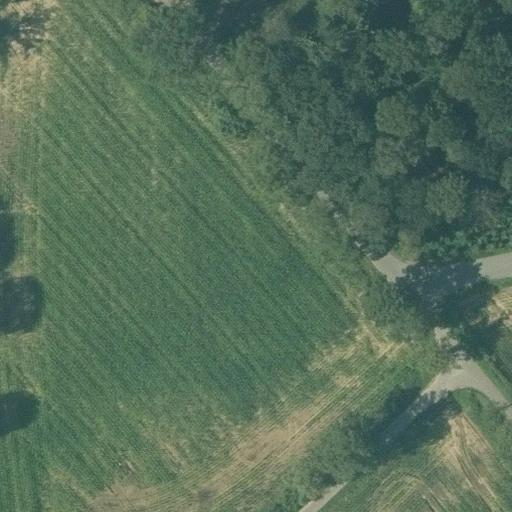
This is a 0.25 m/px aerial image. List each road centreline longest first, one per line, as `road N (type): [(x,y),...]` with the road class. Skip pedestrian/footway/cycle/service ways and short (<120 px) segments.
road 1 (unclassified): [(161,0),(415,298)]
road 2 (unclassified): [(308,511),(465,364)]
